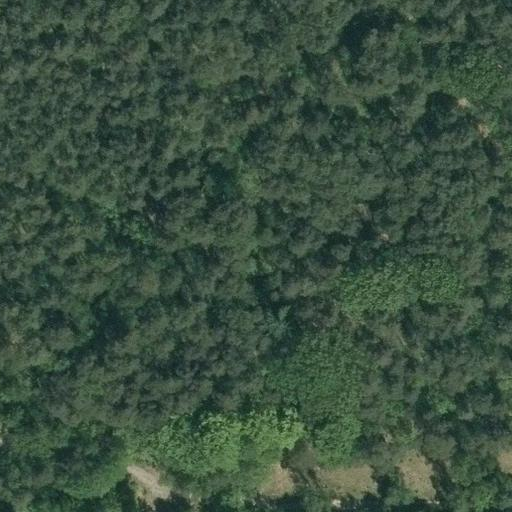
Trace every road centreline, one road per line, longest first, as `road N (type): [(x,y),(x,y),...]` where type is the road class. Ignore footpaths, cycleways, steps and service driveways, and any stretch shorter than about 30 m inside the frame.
road 1 (track): [(0,437),(63,439),(164,479),(511,484)]
road 2 (track): [(0,425),(124,402),(511,396)]
road 3 (track): [(511,164),(355,0)]
